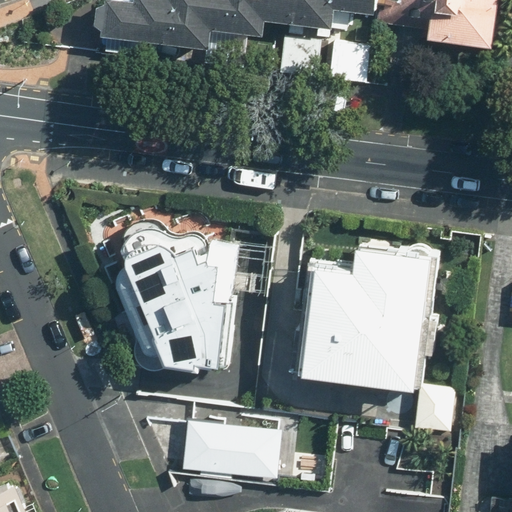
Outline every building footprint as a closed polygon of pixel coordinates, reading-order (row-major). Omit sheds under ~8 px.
[(117,0),(115,25),(220,36),(222,18),(271,24),(272,10),(344,17),(345,0),(388,5),(388,0),(117,0)] [(395,0),(394,15),(443,21),(442,27),(505,35),(509,0),(395,0)] [(327,34),(287,31),(284,65),(325,69),(327,34)] [(373,40),(336,37),(333,74),(370,77),(373,40)] [(135,217),(131,227),(180,355),(242,352),(252,286),(242,281),(243,264),(247,257),(246,246),(236,237),(225,238),(213,224),(196,222),(166,209),(154,206),(142,210),(135,217)] [(375,238),(373,260),(328,255),(317,356),(435,369),(449,246),(375,238)] [(173,411),(170,451),(262,459),(266,420),(173,411)] [(328,479),(335,415),(309,412),(302,477),(328,479)] [(0,489),(0,511),(32,511),(20,482),(0,489)]
